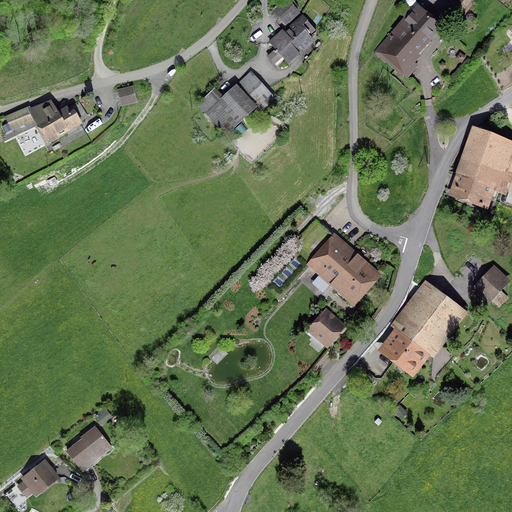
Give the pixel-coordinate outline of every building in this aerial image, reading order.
[(469,4),(472,0),(470,0),(460,0),(456,5),(466,13),(471,6),(469,4)] [(285,22),(297,12),(287,1),(276,11),(285,22)] [(403,16),(405,18),(428,38),(438,27),(413,5),(403,16)] [(309,38),(316,32),(304,17),(285,34),(283,31),(270,43),(276,50),(269,57),(277,66),(284,60),(286,62),(311,40),(309,38)] [(410,59),(428,38),(405,18),(377,50),(407,77),(415,67),(408,61),(410,59)] [(238,86),(259,110),(270,100),(264,93),(266,91),(252,75),(238,86)] [(136,102),(133,87),(118,91),(121,105),(136,102)] [(229,132),(241,121),(221,99),(224,97),(215,88),(197,104),(209,118),(213,115),(229,132)] [(12,129),(35,119),(47,140),(69,127),(71,130),(81,123),(79,120),(87,116),(78,102),(58,114),(54,106),(48,103),(30,109),(30,108),(6,117),(12,129)] [(483,206),(493,176),(503,179),(511,154),(511,143),(479,131),(463,176),(460,174),(453,195),(483,206)] [(333,235),(307,264),(352,304),(378,273),(365,262),(360,267),(340,249),(344,244),(333,235)] [(488,301),(490,299),(507,281),(495,270),(476,289),(488,301)] [(511,286),(507,281),(490,299),(503,310),(511,301),(511,286)] [(410,371),(460,308),(433,287),(384,351),(410,371)] [(328,312),(311,332),(325,345),(343,324),(328,312)] [(101,425),(111,417),(105,409),(96,416),(101,425)] [(95,428),(82,438),(84,441),(78,446),(77,445),(68,452),(82,470),(83,469),(81,466),(91,457),(94,459),(110,447),(95,428)] [(36,495),(58,478),(44,461),(23,478),(24,479),(18,484),(19,485),(19,486),(27,496),(34,491),(36,495)]
